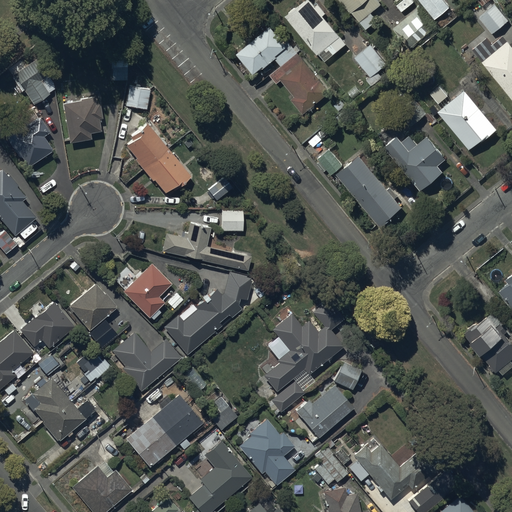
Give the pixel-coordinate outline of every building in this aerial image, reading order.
[(312,0),(302,0),(286,13),(316,52),(318,51),(325,59),(345,43),(322,14),(325,11),(318,3),(316,5),(312,0)] [(341,0),(350,10),(351,10),(366,27),(377,18),(371,10),(382,2),(380,0),(341,0)] [(444,0),(420,0),(434,18),(449,6),(444,0)] [(495,3),(479,16),(492,32),(508,19),(495,3)] [(435,24),(419,4),(393,26),(410,45),(435,24)] [(269,24),(237,51),(253,71),(263,63),(264,65),(275,57),(281,64),(300,48),(297,44),(294,46),(288,39),(284,42),(269,24)] [(499,39),(480,55),(483,58),(481,59),(511,97),(511,46),(507,40),(503,43),(499,39)] [(371,43),(355,55),(370,75),(386,62),(371,43)] [(328,90),(297,52),(270,73),(277,81),(280,79),(294,95),(291,97),(303,112),(328,90)] [(448,53),(439,59),(458,82),(467,76),(448,53)] [(23,89),(33,103),(48,93),(47,91),(53,87),(53,82),(36,57),(12,73),(14,75),(12,76),(21,90),(23,89)] [(110,79),(126,79),(126,59),(110,59),(110,79)] [(439,84),(430,91),(438,102),(448,94),(439,84)] [(125,105),(146,108),(149,88),(128,85),(125,105)] [(465,87),(438,109),(469,147),(487,132),(489,134),(497,127),(465,87)] [(79,99),(62,102),(69,141),(89,137),(88,131),(100,129),(97,117),(101,116),(98,101),(95,101),(94,96),(93,97),(92,95),(79,97),(79,99)] [(426,111),(415,96),(398,109),(410,124),(426,111)] [(49,131),(38,116),(17,130),(14,124),(2,132),(14,150),(16,149),(26,164),(28,163),(29,165),(53,149),(43,135),(49,131)] [(134,158),(142,169),(168,148),(146,121),(129,135),(131,138),(125,144),(135,157),(134,158)] [(385,144),(420,187),(441,170),(436,164),(445,156),(427,134),(417,143),(409,134),(403,139),(398,134),(385,144)] [(168,148),(142,169),(151,179),(153,178),(164,191),(170,186),(173,188),(190,175),(168,148)] [(329,148),(318,156),(331,172),(342,164),(329,148)] [(359,153),(337,171),(381,224),(387,219),(386,218),(401,205),(359,153)] [(0,218),(13,234),(34,216),(20,199),(24,196),(15,185),(17,183),(8,173),(7,174),(1,167),(0,168),(0,218)] [(231,186),(223,176),(208,189),(215,199),(231,186)] [(242,208),(221,209),(221,230),(242,229),(242,208)] [(160,249),(246,268),(249,254),(205,244),(209,225),(188,221),(186,231),(183,231),(182,235),(164,231),(160,249)] [(4,229),(0,232),(0,247),(5,253),(16,243),(4,229)] [(171,282),(150,261),(121,290),(148,316),(149,315),(152,318),(160,310),(157,308),(164,300),(158,295),(171,282)] [(163,325),(186,353),(220,324),(217,321),(227,312),(230,316),(240,307),(237,303),(238,297),(246,298),(251,279),(250,279),(250,276),(246,275),(246,274),(228,270),(223,291),(221,293),(216,287),(207,295),(207,294),(203,298),(194,305),(191,301),(177,313),(177,314),(163,325)] [(511,272),(506,277),(509,281),(500,289),(511,304),(511,272)] [(94,282),(68,304),(88,329),(115,306),(114,305),(115,304),(104,291),(103,292),(94,282)] [(182,298),(176,293),(167,302),(173,308),(182,298)] [(262,374),(275,390),(303,367),(308,372),(342,344),(329,328),(342,317),(327,298),(311,310),(323,325),(317,330),(307,319),(301,324),(290,312),(271,328),(288,348),(276,359),(278,361),(262,374)] [(470,326),(463,331),(489,363),(487,364),(492,370),(494,368),(496,370),(498,368),(502,373),(511,364),(511,358),(511,357),(511,356),(511,342),(488,314),(471,327),(470,326)] [(111,349),(124,365),(121,367),(140,390),(180,356),(164,337),(149,349),(133,330),(111,349)] [(51,351),(36,361),(46,374),(60,363),(51,351)] [(103,356),(82,372),(89,381),(110,365),(103,356)] [(360,368),(341,360),(332,380),(351,388),(360,368)] [(75,407),(49,375),(22,397),(32,409),(33,409),(42,420),(41,421),(56,439),(95,407),(86,397),(75,407)] [(293,380),(270,399),(280,411),(303,392),(293,380)] [(294,410),(317,436),(353,406),(333,382),(311,401),(308,398),(294,410)] [(125,436),(149,465),(201,421),(177,392),(125,436)] [(220,428),(236,415),(220,395),(203,409),(220,428)] [(104,408),(85,422),(95,435),(114,421),(104,408)] [(275,483),(294,468),(282,454),(293,444),(281,430),(279,433),(265,417),(247,432),(249,434),(237,444),(260,471),(263,469),(275,483)] [(187,495),(197,507),(200,511),(206,511),(250,475),(220,439),(202,453),(213,466),(198,478),(202,482),(187,495)] [(364,443),(352,454),(389,498),(407,483),(411,488),(433,469),(417,450),(398,466),(379,443),(370,450),(364,443)] [(348,471),(325,444),(313,454),(320,461),(314,467),(327,483),(333,478),(336,481),(348,471)] [(70,485),(92,511),(102,511),(131,488),(114,467),(105,475),(96,464),(70,485)] [(446,467),(407,500),(417,511),(423,511),(458,482),(446,467)] [(343,485),(322,490),(327,511),(323,511),(359,511),(355,491),(345,493),(343,485)] [(474,511),(459,493),(436,511),(474,511)] [(171,511),(177,507),(166,494),(145,511),(171,511)] [(281,511),(277,506),(269,511),(266,511),(265,510),(264,510),(257,502),(245,511),(281,511)]
